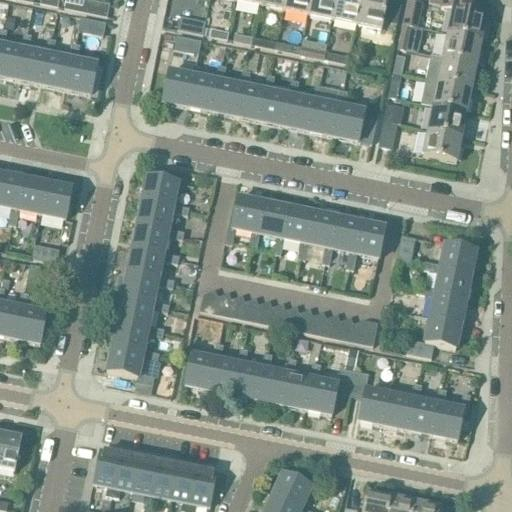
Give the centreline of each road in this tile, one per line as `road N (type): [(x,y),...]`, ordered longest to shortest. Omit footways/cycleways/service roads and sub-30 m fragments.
road 1 (residential): [(120,140),(511,215)]
road 2 (residential): [(501,494),(264,446)]
road 3 (residential): [(70,407),(112,174)]
road 4 (residential): [(501,494),(511,279)]
road 5 (residential): [(264,446),(70,407)]
road 6 (residential): [(120,140),(146,0)]
